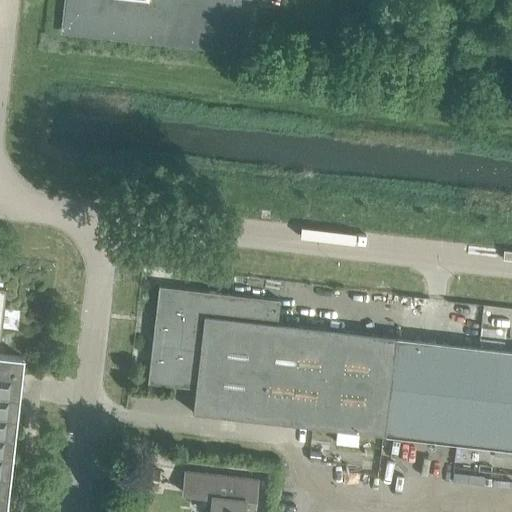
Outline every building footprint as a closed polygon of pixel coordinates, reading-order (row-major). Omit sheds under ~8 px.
[(65,0),(62,31),(232,49),(237,0),(65,0)] [(154,323),(147,382),(195,388),(192,412),(337,428),(335,443),(357,445),(358,431),(425,439),(511,448),(511,349),(277,322),(279,299),(159,285),(155,319),(154,323)] [(0,511),(5,511),(24,357),(0,354),(0,511)] [(285,465),(279,511),(326,511),(332,471),(285,465)] [(134,486),(156,490),(159,470),(137,466),(134,486)] [(182,493),(211,496),(208,511),(252,511),(257,480),(185,472),(182,493)]
